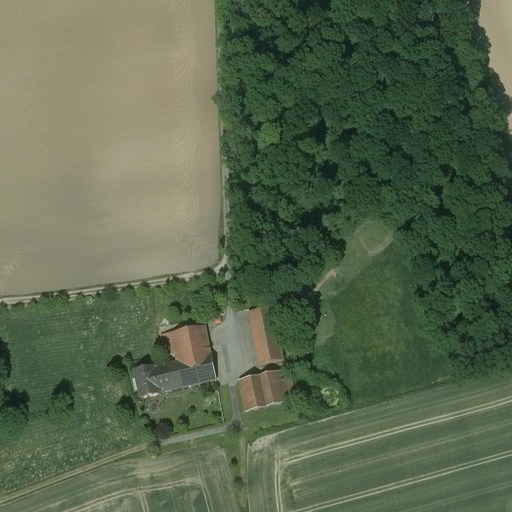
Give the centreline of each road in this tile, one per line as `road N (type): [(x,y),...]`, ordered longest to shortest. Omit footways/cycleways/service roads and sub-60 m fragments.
road 1 (track): [(0,304),(226,271),(220,0)]
road 2 (track): [(0,502),(138,449),(244,425),(242,489)]
